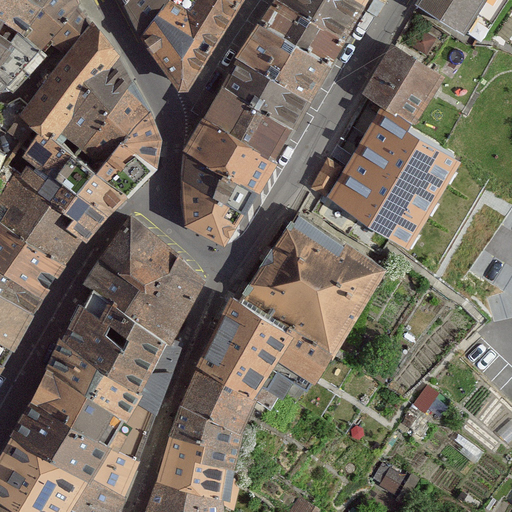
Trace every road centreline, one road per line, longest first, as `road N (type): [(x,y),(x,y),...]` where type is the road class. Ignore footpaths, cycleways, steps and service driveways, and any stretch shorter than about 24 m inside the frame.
road 1 (residential): [(224,260),(255,233),(395,0)]
road 2 (residential): [(0,407),(103,235),(129,207),(165,189)]
road 3 (residential): [(224,260),(133,511)]
road 4 (residential): [(259,0),(200,92),(170,122)]
road 5 (residential): [(103,0),(170,122)]
